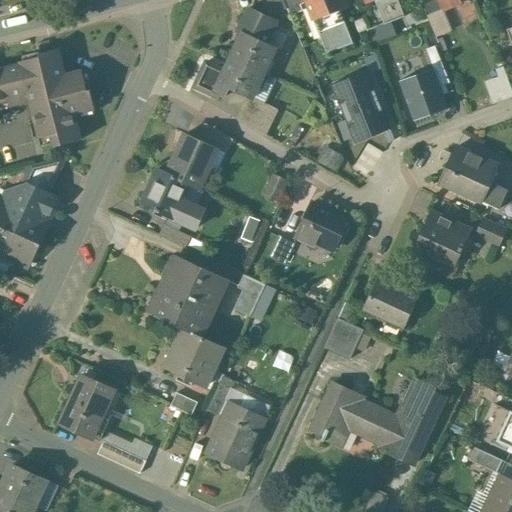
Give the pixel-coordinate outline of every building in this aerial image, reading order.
[(304,0),(282,0),(289,15),(308,8),(304,0)] [(343,0),(304,0),(308,8),(313,20),(326,53),(352,43),(339,10),(346,7),(343,0)] [(363,0),(364,1),(366,0),(376,0),(385,22),(390,20),(390,21),(403,16),(397,0),(363,0)] [(442,10),(437,0),(433,0),(424,4),(436,34),(457,27),(449,7),(442,10)] [(459,0),(437,0),(442,10),(449,7),(460,2),(459,0)] [(276,21),(248,8),(237,31),(241,33),(241,32),(265,43),(276,21)] [(441,53),(427,19),(414,24),(428,58),(441,53)] [(385,22),(367,29),(373,44),(396,35),(390,21),(390,20),(385,22)] [(265,43),(241,32),(241,33),(230,57),(263,72),(275,47),(265,43)] [(396,35),(373,44),(379,59),(402,50),(396,35)] [(0,108),(28,101),(37,138),(51,135),(54,146),(81,139),(74,114),(80,113),(79,107),(92,104),(89,90),(86,90),(81,70),(64,74),(63,68),(57,69),(52,50),(38,54),(39,57),(18,62),(19,63),(0,68),(0,108)] [(263,72),(230,57),(224,70),(218,83),(229,88),(246,96),(251,98),(252,97),(263,72)] [(224,70),(205,61),(194,86),(219,98),(221,95),(214,91),(218,83),(224,70)] [(511,89),(505,68),(483,76),(492,102),(511,94),(511,89)] [(365,71),(334,84),(359,143),(390,130),(365,71)] [(434,74),(400,87),(413,120),(447,108),(434,74)] [(229,88),(218,83),(214,91),(221,95),(225,96),(229,88)] [(278,109),(252,97),(251,98),(246,96),(236,118),(266,135),(278,109)] [(229,137),(204,123),(196,139),(212,146),(222,151),(229,137)] [(166,172),(166,173),(189,184),(199,188),(207,170),(202,168),(212,146),(196,139),(184,133),(166,172)] [(497,165),(456,146),(440,182),(481,200),(489,181),(497,165)] [(32,165),(22,185),(45,196),(64,157),(32,165)] [(189,184),(166,173),(166,172),(157,168),(141,202),(155,209),(155,210),(195,228),(204,210),(182,200),(189,184)] [(284,180),(272,175),(265,194),(277,198),(284,180)] [(507,189),(489,181),(481,200),(498,208),(507,189)] [(45,196),(22,185),(22,186),(8,191),(4,199),(31,211),(30,213),(45,220),(54,201),(53,199),(45,196)] [(31,211),(4,199),(0,207),(0,252),(21,262),(30,243),(34,244),(45,220),(30,213),(31,211)] [(346,220),(309,204),(296,235),(315,243),(317,240),(334,248),(346,220)] [(469,233),(431,214),(414,248),(428,255),(429,252),(454,264),(469,233)] [(505,232),(483,222),(477,235),(499,245),(505,232)] [(190,236),(163,224),(158,235),(185,247),(190,236)] [(279,237),(271,255),(284,261),(292,242),(279,237)] [(176,258),(150,313),(184,329),(201,337),(227,282),(176,258)] [(246,273),(232,305),(262,319),(277,286),(246,273)] [(417,291),(380,273),(364,306),(402,324),(417,291)] [(346,299),(337,318),(350,324),(359,304),(346,299)] [(350,324),(337,318),(324,347),(349,359),(363,330),(350,324)] [(201,337),(184,329),(167,367),(179,373),(177,377),(199,387),(204,390),(223,347),(201,337)] [(114,391),(94,381),(93,383),(82,378),(60,423),(98,441),(110,415),(104,413),(114,391)] [(414,379),(400,409),(402,410),(398,418),(401,419),(389,447),(385,445),(383,450),(413,464),(444,397),(432,392),(434,389),(414,379)] [(219,382),(207,409),(219,415),(232,388),(219,382)] [(363,396),(332,382),(310,430),(323,436),(321,440),(323,441),(324,439),(339,447),(348,428),(385,445),(389,447),(401,419),(398,418),(361,400),(363,396)] [(197,403),(178,394),(172,406),(191,415),(197,403)] [(230,404),(218,430),(217,430),(206,453),(241,469),(248,453),(242,450),(251,432),(257,435),(257,434),(265,418),(229,402),(229,403),(230,404)] [(251,432),(242,450),(248,453),(252,454),(260,436),(257,434),(257,435),(251,432)] [(147,464),(104,444),(99,454),(142,474),(147,464)] [(502,459),(476,447),(469,461),(495,473),(502,459)] [(45,479),(12,464),(0,489),(34,504),(45,479)] [(511,511),(511,482),(499,476),(490,495),(494,497),(486,511),(511,511)] [(34,504),(0,489),(0,511),(30,511),(34,505),(34,504)] [(389,498),(373,491),(367,504),(382,511),(383,511),(389,498)]
